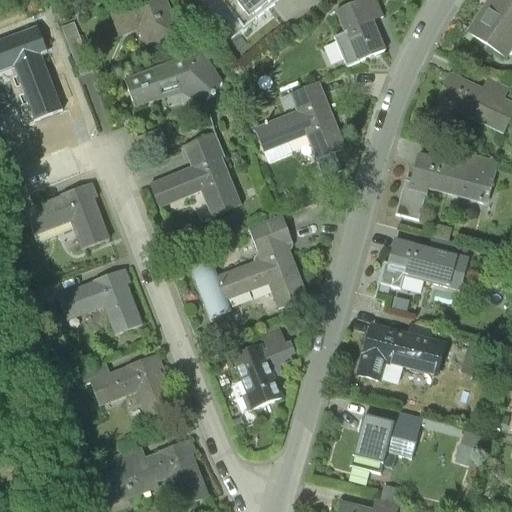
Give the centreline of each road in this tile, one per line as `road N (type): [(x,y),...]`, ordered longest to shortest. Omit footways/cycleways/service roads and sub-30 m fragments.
road 1 (residential): [(445,0),(387,129),(292,467),(256,508)]
road 2 (residential): [(256,508),(225,465),(101,153)]
